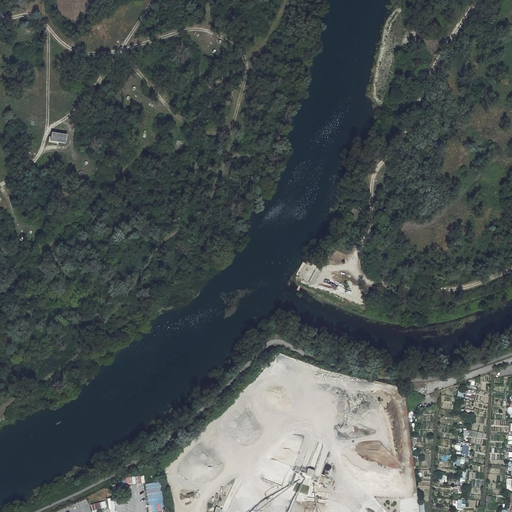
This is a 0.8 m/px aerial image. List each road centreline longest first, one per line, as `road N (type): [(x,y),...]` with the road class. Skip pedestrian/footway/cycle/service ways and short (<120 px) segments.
road 1 (track): [(511,269),(455,290),(366,283),(354,267),(372,180),(475,0)]
road 2 (track): [(511,370),(492,377),(482,511)]
road 3 (track): [(425,389),(436,410),(429,511)]
